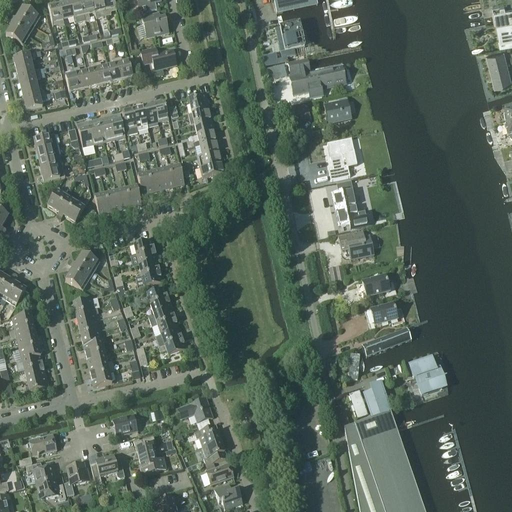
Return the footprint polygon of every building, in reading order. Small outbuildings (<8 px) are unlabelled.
[(83,0),(80,1),(85,23),(90,22),(88,16),(94,14),(90,0),(83,0)] [(95,14),(96,21),(106,18),(101,0),(90,0),(94,14),(95,14)] [(101,0),(106,18),(111,17),(110,16),(112,14),(116,13),(115,9),(113,0),(101,0)] [(135,0),(138,8),(138,10),(140,9),(141,15),(157,11),(155,4),(161,2),(160,0),(135,0)] [(318,6),(316,0),(273,0),(276,15),(318,6)] [(493,7),(496,23),(511,20),(511,0),(506,0),(507,4),(493,7)] [(75,26),(85,23),(80,1),(77,2),(75,1),(69,3),(73,20),(75,26)] [(67,21),(73,20),(69,3),(63,4),(62,6),(59,6),(64,28),(69,27),(67,21)] [(60,29),(64,28),(59,6),(56,7),(54,6),(48,8),(53,28),(57,27),(59,28),(60,29)] [(22,9),(17,18),(34,29),(40,19),(41,17),(39,9),(31,11),(30,13),(22,9)] [(147,41),(169,35),(165,18),(160,19),(159,14),(141,19),(147,41)] [(13,25),(11,27),(29,38),(34,29),(17,18),(15,21),(11,18),(9,18),(8,21),(8,22),(13,25)] [(511,20),(496,23),(500,46),(511,44),(511,20)] [(264,59),(262,59),(264,68),(266,68),(287,63),(286,59),(295,57),(294,51),(304,49),(299,25),(280,30),(276,31),(282,60),(277,62),(275,56),(264,59)] [(23,47),(29,38),(11,27),(6,37),(23,47)] [(101,43),(91,46),(93,51),(93,52),(103,49),(101,43)] [(153,64),(155,73),(176,68),(172,51),(156,55),(155,50),(140,53),(143,67),(153,64)] [(494,89),(511,85),(503,53),(486,57),(494,89)] [(13,60),(16,70),(32,67),(30,60),(35,59),(40,58),(39,54),(34,55),(34,54),(13,60)] [(121,59),(117,60),(122,81),(132,78),(128,63),(122,64),(121,59)] [(112,61),(114,66),(107,68),(111,84),(122,81),(117,60),(112,61)] [(304,62),(288,65),(290,74),(291,78),(289,78),(290,85),(289,85),(290,91),(292,91),(293,98),(309,95),(310,100),(323,98),(321,92),(347,87),(346,83),(346,81),(344,72),(344,70),(343,68),(311,75),(310,70),(308,61),(304,62)] [(100,64),(96,65),(101,86),(111,84),(107,68),(101,69),(100,64)] [(91,66),(93,71),(86,73),(90,89),(101,86),(96,65),(91,66)] [(16,70),(18,81),(44,75),(43,70),(33,73),(32,67),(16,70)] [(79,69),(75,70),(80,91),(90,89),(86,73),(80,74),(79,69)] [(69,94),(80,91),(75,70),(70,71),(71,76),(65,78),(69,94)] [(45,79),(44,75),(18,81),(21,91),(37,88),(35,81),(41,80),(45,79)] [(38,94),(37,88),(21,91),(23,102),(45,97),(44,92),(38,94)] [(65,92),(54,95),(56,102),(67,99),(65,92)] [(50,100),(50,96),(45,97),(23,102),(26,113),(42,109),(40,102),(46,101),(50,100)] [(188,100),(192,115),(209,111),(205,96),(188,100)] [(328,124),(351,119),(347,101),(324,106),(328,124)] [(164,104),(153,107),(158,124),(168,121),(164,104)] [(301,106),(295,107),(298,123),(304,122),(301,106)] [(153,107),(143,109),(147,126),(158,124),(153,107)] [(288,109),(292,124),(298,123),(295,107),(288,109)] [(169,110),(172,120),(178,119),(176,108),(169,110)] [(143,109),(132,112),(137,129),(138,133),(148,131),(147,127),(147,126),(143,109)] [(212,122),(209,111),(192,115),(188,116),(191,127),(195,126),(212,122)] [(126,132),(137,129),(132,112),(122,114),(126,132)] [(109,119),(110,124),(114,142),(125,139),(119,116),(109,119)] [(114,142),(110,124),(109,119),(99,121),(104,144),(114,142)] [(93,147),(104,144),(99,121),(88,124),(93,147)] [(214,132),(212,122),(195,126),(197,136),(214,132)] [(82,150),(93,147),(88,124),(77,126),(82,150)] [(70,143),(77,142),(75,131),(68,133),(70,143)] [(199,143),(195,144),(196,147),(217,142),(214,132),(197,136),(199,143)] [(49,137),(33,141),(36,152),(57,146),(54,136),(49,138),(49,137)] [(351,140),(327,145),(330,160),(332,160),(334,169),(328,170),(331,183),(350,179),(348,169),(357,167),(351,140)] [(76,150),(79,149),(77,142),(70,143),(71,148),(74,150),(76,150)] [(201,151),(202,157),(219,153),(217,142),(196,147),(196,148),(200,147),(201,151)] [(36,152),(38,162),(59,157),(57,146),(36,152)] [(197,158),(200,169),(222,163),(219,153),(202,157),(197,158)] [(38,162),(41,173),(62,168),(59,157),(38,162)] [(82,163),(81,157),(73,159),(74,165),(82,163)] [(86,163),(87,170),(98,167),(97,161),(86,163)] [(225,178),(222,163),(200,169),(202,180),(217,176),(218,180),(225,178)] [(65,179),(62,168),(41,173),(43,184),(59,180),(65,179)] [(180,168),(169,170),(174,189),(184,186),(180,168)] [(163,191),(174,189),(169,170),(159,173),(163,191)] [(159,173),(148,175),(153,194),(163,191),(159,173)] [(142,196),(153,194),(148,175),(137,178),(142,196)] [(86,177),(74,180),(75,184),(83,181),(85,189),(89,188),(87,180),(86,177)] [(338,193),(334,194),(337,211),(356,207),(352,190),(350,183),(336,185),(338,193)] [(137,188),(126,191),(130,209),(141,207),(137,188)] [(58,190),(47,208),(56,213),(67,196),(58,190)] [(120,212),(130,209),(126,191),(115,193),(120,212)] [(115,193),(105,196),(109,214),(120,212),(115,193)] [(63,218),(65,219),(76,202),(67,196),(56,213),(59,215),(56,220),(56,221),(59,223),(60,222),(63,218)] [(99,217),(109,214),(105,196),(94,199),(99,217)] [(88,209),(76,202),(65,219),(75,225),(79,218),(82,219),(90,217),(88,209)] [(356,207),(337,211),(341,228),(349,226),(350,230),(355,229),(368,226),(365,214),(358,216),(356,207)] [(8,217),(0,212),(0,225),(2,227),(8,217)] [(351,263),(374,258),(370,238),(364,239),(363,234),(338,239),(341,254),(348,252),(351,263)] [(133,246),(136,257),(154,252),(152,241),(133,246)] [(157,263),(154,252),(136,257),(139,267),(157,263)] [(82,254),(77,263),(94,274),(101,262),(99,254),(90,256),(89,258),(82,254)] [(72,270),(71,273),(88,283),(94,274),(77,263),(75,266),(70,263),(69,263),(68,266),(68,267),(72,270)] [(160,273),(157,263),(139,267),(141,278),(160,273)] [(332,285),(344,283),(341,267),(329,269),(332,285)] [(82,293),(88,283),(71,273),(65,282),(82,293)] [(149,287),(162,284),(160,273),(141,278),(135,279),(139,294),(150,291),(149,287)] [(10,282),(8,280),(0,292),(0,299),(6,304),(17,286),(15,284),(17,280),(16,278),(14,277),(12,278),(10,282)] [(366,299),(389,293),(385,278),(362,284),(366,299)] [(109,289),(105,290),(100,291),(101,295),(114,292),(111,281),(107,282),(109,289)] [(122,283),(115,284),(116,289),(118,295),(119,300),(126,298),(122,283)] [(26,292),(17,286),(6,304),(15,309),(26,292)] [(146,296),(150,306),(168,300),(164,290),(146,296)] [(171,310),(168,300),(150,306),(154,316),(171,310)] [(91,301),(73,305),(75,316),(94,311),(91,301)] [(374,327),(397,321),(393,305),(370,312),(374,327)] [(75,316),(78,326),(96,322),(95,316),(98,315),(97,310),(94,311),(75,316)] [(157,327),(175,320),(171,310),(154,316),(154,317),(148,319),(152,329),(157,327)] [(12,320),(14,330),(33,326),(30,315),(12,320)] [(179,330),(175,320),(157,327),(161,337),(179,330)] [(99,332),(96,322),(78,326),(80,337),(99,332)] [(35,337),(33,326),(14,330),(17,341),(35,337)] [(159,349),(182,341),(179,330),(161,337),(163,342),(157,344),(159,349)] [(366,359),(411,341),(407,330),(361,347),(366,359)] [(80,337),(83,347),(101,343),(99,332),(80,337)] [(19,352),(38,347),(35,337),(17,341),(19,352)] [(186,351),(182,341),(159,349),(161,354),(166,352),(168,357),(186,351)] [(104,353),(101,343),(83,347),(86,358),(104,353)] [(41,358),(38,347),(19,352),(22,362),(41,358)] [(106,364),(104,353),(86,358),(88,368),(106,364)] [(147,366),(144,354),(137,356),(140,368),(147,366)] [(356,382),(360,358),(352,357),(348,381),(356,382)] [(40,358),(41,358),(22,362),(24,373),(43,368),(40,358)] [(440,379),(443,378),(439,371),(435,372),(431,360),(409,367),(414,381),(418,379),(420,386),(418,386),(422,397),(443,390),(440,379)] [(88,368),(91,379),(109,374),(106,364),(88,368)] [(45,379),(43,368),(24,373),(27,383),(45,379)] [(140,378),(138,372),(137,368),(130,369),(132,374),(133,380),(140,378)] [(109,374),(91,379),(93,389),(112,385),(111,383),(115,382),(113,373),(109,374)] [(26,395),(48,389),(45,379),(27,383),(28,389),(25,389),(26,395)] [(371,387),(373,392),(364,395),(372,420),(390,414),(390,413),(380,384),(371,387)] [(6,399),(13,398),(11,387),(4,389),(6,399)] [(359,392),(349,396),(357,419),(368,416),(359,392)] [(190,407),(177,411),(181,421),(194,416),(197,425),(199,431),(210,427),(208,421),(212,419),(206,400),(190,406),(190,407)] [(156,422),(163,421),(161,413),(154,415),(156,422)] [(396,433),(390,414),(372,420),(344,429),(348,450),(396,433)] [(116,439),(137,433),(133,417),(112,423),(116,439)] [(200,433),(194,435),(196,441),(199,440),(202,450),(203,451),(221,444),(217,433),(215,427),(211,428),(210,427),(199,431),(200,433)] [(348,450),(359,511),(423,511),(396,433),(348,450)] [(33,458),(56,453),(52,437),(29,443),(33,458)] [(137,453),(138,460),(155,456),(153,450),(156,449),(153,439),(134,443),(136,454),(137,453)] [(221,444),(203,451),(206,460),(203,461),(206,468),(214,465),(226,460),(224,454),(225,454),(221,444)] [(156,462),(155,456),(138,460),(140,466),(139,466),(142,477),(166,471),(163,460),(156,462)] [(124,480),(120,462),(114,464),(113,458),(95,462),(96,465),(90,467),(95,485),(101,484),(100,479),(116,475),(117,479),(120,481),(124,480)] [(20,468),(32,465),(30,459),(19,462),(20,468)] [(33,473),(36,487),(55,483),(52,468),(42,471),(40,465),(32,467),(26,468),(27,475),(33,473)] [(71,487),(90,482),(86,469),(86,470),(85,465),(66,469),(71,487)] [(214,465),(206,468),(207,470),(208,473),(206,474),(210,487),(233,479),(228,466),(215,470),(215,468),(214,465)] [(197,466),(187,470),(188,474),(199,470),(197,466)] [(16,492),(22,490),(21,483),(14,485),(16,492)] [(57,488),(55,483),(36,487),(40,501),(58,497),(59,502),(66,501),(62,486),(57,488)] [(0,493),(8,492),(7,484),(0,485),(0,493)] [(225,511),(242,506),(238,493),(231,495),(229,487),(214,492),(218,505),(222,504),(225,511)] [(0,511),(8,511),(7,506),(11,505),(9,497),(5,497),(0,498),(0,511)] [(155,502),(157,511),(162,511),(176,509),(173,498),(155,502)]
